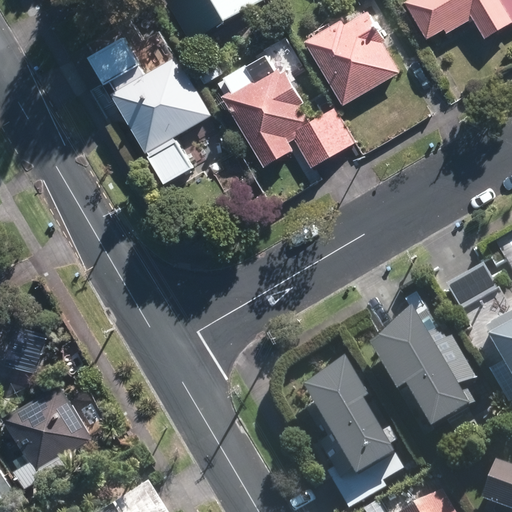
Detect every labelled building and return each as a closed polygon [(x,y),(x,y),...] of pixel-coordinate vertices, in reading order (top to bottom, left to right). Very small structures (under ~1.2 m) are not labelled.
[(266,2),(264,0),(168,0),(195,44),(266,2)] [(487,39),(511,24),(511,21),(499,0),(412,0),(407,3),(429,42),(473,16),(487,39)] [(344,108),(401,73),(383,44),(388,41),(371,13),(366,16),(364,12),(307,46),(344,108)] [(141,67),(125,41),(93,59),(109,86),(141,67)] [(212,118),(178,60),(117,95),(150,153),(212,118)] [(280,71),(255,86),(252,82),(224,99),(266,168),(294,151),(288,141),(295,137),(314,168),(355,143),(334,109),(311,124),(300,106),(304,103),(287,73),(283,75),(280,71)] [(194,169),(178,143),(151,159),(167,186),(194,169)] [(398,394),(407,389),(434,431),(471,408),(414,315),(379,343),(370,349),(398,394)] [(511,378),(511,316),(487,331),(493,342),(491,343),(511,378)] [(395,458),(364,403),(370,400),(349,363),(305,388),(334,437),(321,444),(342,481),(354,474),(358,479),(395,458)] [(93,438),(62,384),(8,415),(33,459),(15,469),(25,487),(77,458),(72,450),(93,438)] [(511,511),(511,470),(496,464),(483,501),(506,509),(507,511),(511,511)] [(0,507),(9,503),(0,486),(0,507)] [(409,511),(454,511),(442,492),(409,511)]
